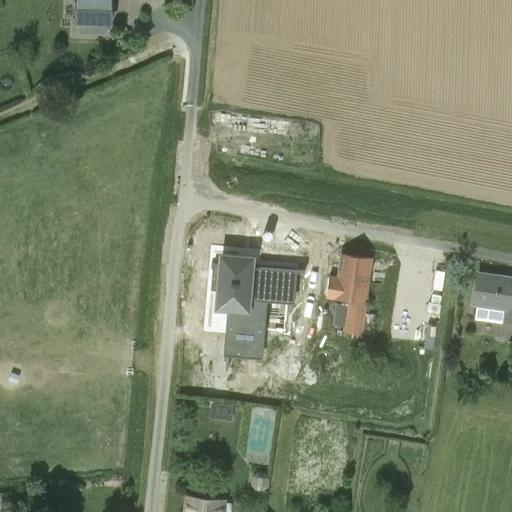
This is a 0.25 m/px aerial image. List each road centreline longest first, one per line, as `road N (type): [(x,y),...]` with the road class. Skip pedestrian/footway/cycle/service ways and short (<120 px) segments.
road 1 (unclassified): [(149,511),(182,201)]
road 2 (unclassified): [(182,201),(455,251)]
